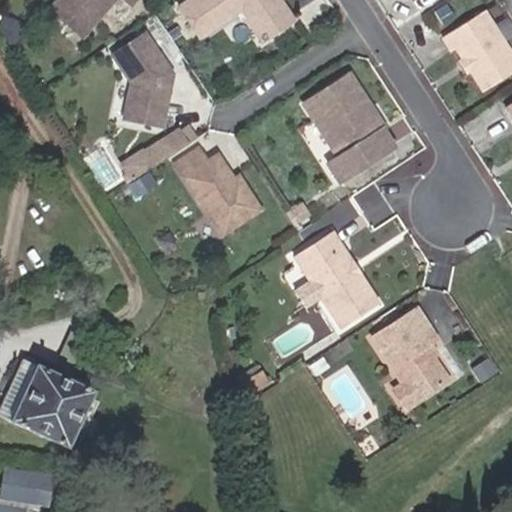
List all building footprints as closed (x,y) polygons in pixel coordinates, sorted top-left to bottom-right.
[(51,0),(43,9),(75,34),(104,0),(107,0),(118,10),(127,0),(51,0)] [(182,0),(174,5),(195,37),(227,16),(228,12),(236,6),(240,7),(261,38),(288,20),(275,0),(182,0)] [(511,65),(477,11),(439,36),(447,50),(452,47),(479,90),(511,68),(511,65)] [(141,32),(109,53),(128,80),(119,116),(156,125),(169,73),(141,32)] [(294,107),(335,170),(385,138),(376,124),(371,127),(364,117),(361,118),(355,108),(357,106),(339,78),(294,107)] [(144,150),(151,161),(183,140),(176,129),(144,150)] [(221,238),(260,210),(242,183),(238,186),(217,156),(208,162),(199,146),(173,162),(221,238)] [(331,232),(294,257),(310,281),(323,300),(341,329),(378,304),(359,274),(353,273),(350,268),(351,263),(331,232)] [(323,300),(310,281),(295,291),(309,310),(323,300)] [(413,309),(370,338),(400,383),(412,402),(444,380),(425,352),(421,346),(426,343),(432,339),(413,309)] [(426,343),(421,346),(425,352),(430,349),(426,343)] [(0,400),(0,416),(64,445),(91,391),(88,389),(91,383),(74,375),(71,381),(32,363),(35,357),(27,353),(24,360),(20,358),(0,400)] [(400,383),(390,390),(402,408),(412,402),(400,383)] [(0,495),(34,501),(39,469),(3,464),(0,487),(0,495)] [(0,500),(0,511),(23,511),(25,503),(0,500)]
